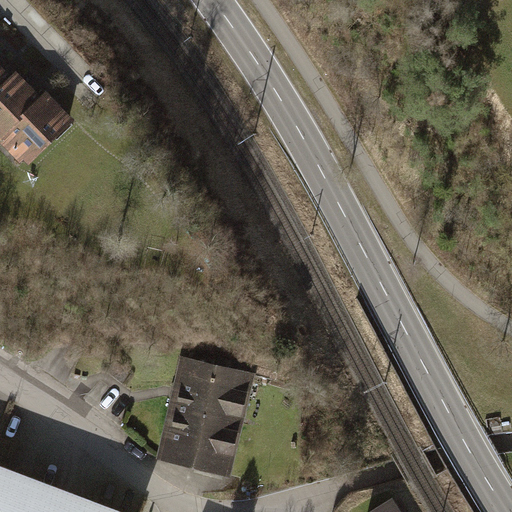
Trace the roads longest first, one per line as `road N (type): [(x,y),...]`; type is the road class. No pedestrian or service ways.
road 1 (primary): [(507,511),(279,97),(213,0)]
road 2 (residential): [(183,509),(0,368)]
road 3 (residential): [(0,12),(88,101)]
